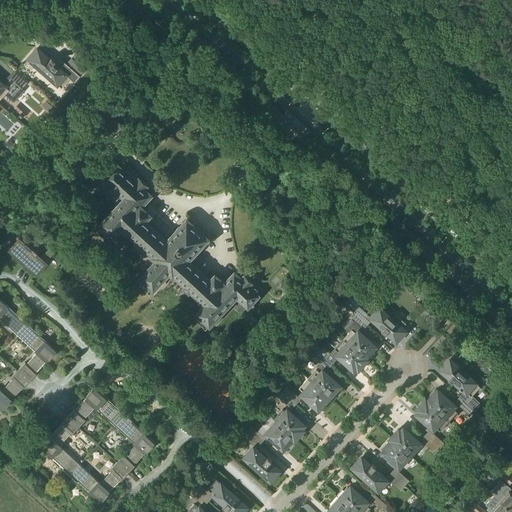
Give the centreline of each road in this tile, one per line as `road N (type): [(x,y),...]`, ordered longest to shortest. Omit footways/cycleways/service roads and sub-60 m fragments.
road 1 (residential): [(277,510),(184,435),(145,391),(87,356),(30,293),(0,276)]
road 2 (primary): [(299,116),(511,312)]
road 3 (primary): [(511,286),(311,102)]
road 4 (residential): [(277,510),(404,369)]
road 5 (primary): [(171,0),(299,116)]
road 6 (primary): [(311,102),(199,0)]
